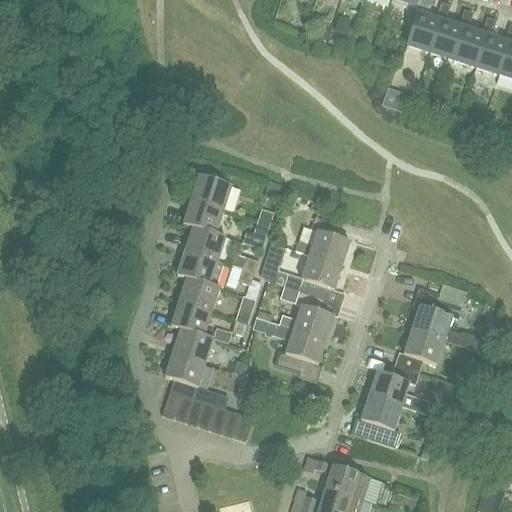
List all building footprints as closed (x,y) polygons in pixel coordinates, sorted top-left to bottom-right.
[(398,0),(397,4),(416,10),(419,0),(398,0)] [(436,23),(427,20),(428,18),(432,16),(426,11),(429,0),(419,0),(416,10),(414,16),(417,17),(407,50),(434,58),(444,26),(449,9),(441,7),(436,23)] [(458,65),(468,33),(473,17),(464,14),(459,30),(444,26),(434,58),(458,65)] [(480,73),(490,40),(496,24),(486,21),(481,37),(468,33),(458,65),(480,73)] [(503,80),(511,51),(511,29),(510,29),(505,45),(490,40),(480,73),(503,80)] [(511,82),(511,51),(503,80),(511,82)] [(392,92),(386,108),(405,116),(412,100),(392,92)] [(200,178),(192,203),(225,213),(233,188),(200,178)] [(217,237),(225,213),(192,203),(184,227),(194,230),(217,237)] [(262,212),(258,224),(271,227),(275,216),(262,212)] [(350,244),(336,240),(340,227),(315,220),(311,232),(317,234),(313,247),(299,243),(296,253),(310,258),(343,268),(350,244)] [(267,240),(271,227),(258,224),(254,236),(267,240)] [(227,240),(217,237),(194,230),(186,254),(219,265),(219,264),(227,240)] [(224,266),(219,264),(219,265),(186,254),(178,278),(188,281),(211,288),(217,290),(224,266)] [(335,293),(343,268),(310,258),(302,281),(289,277),(285,290),(300,294),(321,301),(325,289),(335,293)] [(247,260),(243,272),(255,276),(259,264),(247,260)] [(251,288),(253,282),(255,276),(243,272),(239,284),(251,288)] [(220,291),(217,290),(211,288),(188,281),(180,305),(212,315),(220,291)] [(452,320),(458,322),(465,298),(442,291),(435,314),(420,309),(412,332),(445,343),(445,344),(468,351),(472,337),(462,334),(462,336),(448,332),(452,320)] [(317,313),(321,301),(300,294),(296,307),(301,308),(297,323),(282,319),(279,327),(257,320),(256,321),(327,343),(334,319),(317,313)] [(244,299),(236,323),(249,326),(256,303),(244,299)] [(207,332),(212,315),(180,305),(177,314),(172,317),(168,328),(182,332),(182,331),(213,341),(215,334),(207,332)] [(319,367),(327,343),(256,321),(253,332),(266,336),(265,338),(272,340),(272,338),(290,344),(286,356),(280,354),(275,367),(300,376),(304,363),(319,367)] [(245,339),(249,326),(236,323),(233,335),(245,339)] [(214,342),(213,342),(213,341),(182,331),(182,332),(174,356),(206,366),(214,342)] [(437,368),(445,344),(445,343),(412,332),(404,357),(400,355),(396,367),(420,375),(424,363),(437,368)] [(198,391),(206,366),(174,356),(166,380),(174,383),(170,394),(182,398),(194,402),(198,390),(198,391)] [(237,363),(233,375),(246,379),(250,367),(237,363)] [(406,397),(410,385),(416,387),(420,375),(396,367),(392,379),(377,374),(370,398),(427,417),(430,405),(406,397)] [(174,422),(182,398),(170,394),(163,418),(174,422)] [(186,426),(194,402),(182,398),(174,422),(186,426)] [(198,430),(206,405),(205,405),(207,401),(199,398),(198,403),(194,402),(186,426),(198,430)] [(394,433),(402,410),(426,418),(427,417),(370,398),(361,423),(370,426),(365,441),(395,451),(400,435),(394,433)] [(210,434),(218,409),(206,405),(198,430),(210,434)] [(222,437),(230,413),(218,409),(210,434),(222,437)] [(234,441),(242,417),(230,413),(222,437),(234,441)] [(254,421),(242,417),(234,441),(246,445),(254,421)] [(371,480),(333,468),(308,459),(304,472),(314,476),(315,472),(330,477),(326,490),(363,502),(371,480)] [(206,492),(213,511),(217,511),(242,502),(233,481),(206,492)] [(321,511),(360,511),(363,502),(326,490),(322,503),(306,499),(308,494),(298,491),(294,503),(321,511)] [(321,511),(294,503),(291,511),(321,511)]
